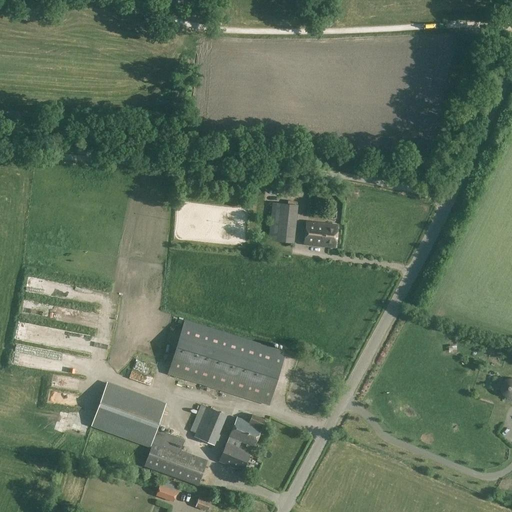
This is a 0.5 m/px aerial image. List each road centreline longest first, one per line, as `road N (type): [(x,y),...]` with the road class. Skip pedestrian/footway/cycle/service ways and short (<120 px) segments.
road 1 (unclassified): [(0,154),(326,173),(449,200)]
road 2 (unclassified): [(286,511),(449,200)]
road 3 (unclassified): [(449,200),(511,62)]
